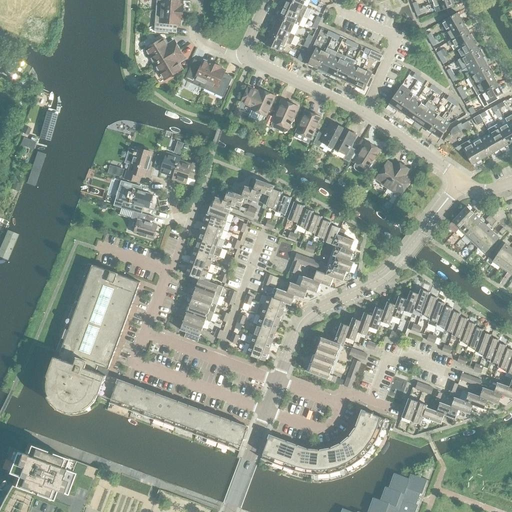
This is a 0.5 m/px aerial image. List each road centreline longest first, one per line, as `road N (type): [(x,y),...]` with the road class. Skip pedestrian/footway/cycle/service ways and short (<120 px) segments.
road 1 (residential): [(278,381),(303,317),(377,282),(462,183)]
road 2 (residential): [(462,183),(365,114),(246,54)]
road 3 (residential): [(145,334),(137,358),(144,368),(268,412)]
road 4 (residential): [(217,359),(263,229)]
